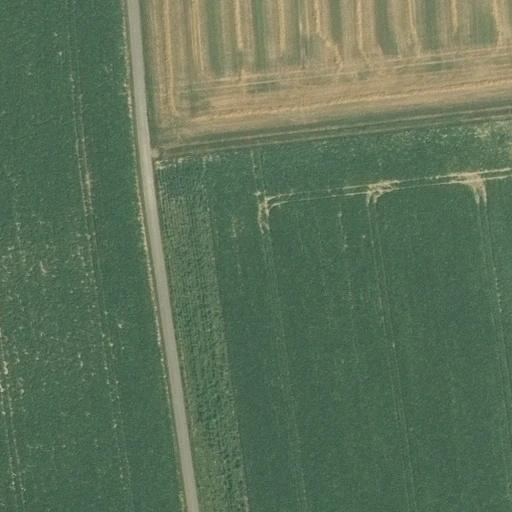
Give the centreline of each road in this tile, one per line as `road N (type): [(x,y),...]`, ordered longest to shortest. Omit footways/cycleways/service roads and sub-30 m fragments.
road 1 (track): [(192,511),(143,154),(131,0)]
road 2 (track): [(143,154),(511,110)]
